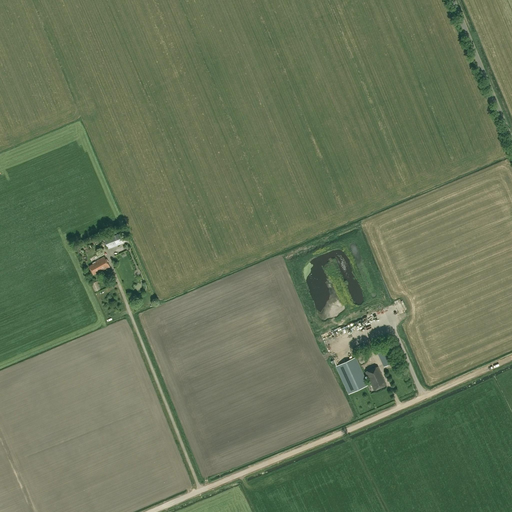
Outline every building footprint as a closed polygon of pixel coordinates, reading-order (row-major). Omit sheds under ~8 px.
[(104,239),(108,249),(122,244),(119,234),(104,239)] [(98,274),(110,267),(105,256),(93,263),(93,264),(88,267),(93,275),(97,273),(98,274)] [(324,271),(337,308),(345,305),(332,268),(324,271)] [(100,290),(97,282),(91,284),(95,292),(100,290)] [(393,363),(386,349),(377,353),(384,367),(393,363)] [(370,382),(367,383),(355,357),(336,366),(349,394),(368,385),(371,384),(374,391),(386,385),(378,366),(365,372),(370,382)]
